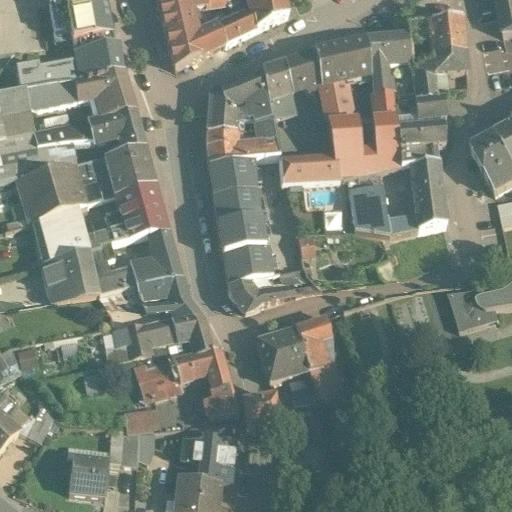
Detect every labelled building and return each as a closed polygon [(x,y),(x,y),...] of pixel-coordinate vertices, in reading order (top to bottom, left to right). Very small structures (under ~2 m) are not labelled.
[(47,0),(48,11),(49,11),(49,10),(64,8),(101,1),(101,0),(47,0)] [(101,1),(64,8),(69,36),(71,47),(72,47),(72,48),(95,42),(95,41),(110,37),(111,37),(103,0),(101,1)] [(203,0),(188,3),(187,2),(186,2),(190,17),(196,13),(232,7),(232,6),(230,0),(203,0)] [(242,0),(244,4),(248,19),(248,20),(254,38),(286,23),(283,0),(242,0)] [(511,0),(493,0),(496,9),(511,5),(511,0)] [(186,2),(157,8),(172,76),(174,76),(210,59),(203,39),(196,42),(190,17),(186,2)] [(511,5),(496,9),(503,45),(507,44),(507,46),(511,45),(511,5)] [(64,8),(49,10),(49,11),(48,11),(53,39),(69,36),(64,8)] [(248,20),(243,21),(233,26),(240,45),(254,38),(248,20)] [(233,26),(203,39),(210,59),(240,45),(233,26)] [(460,27),(429,31),(430,52),(431,66),(463,64),(460,27)] [(429,31),(405,33),(406,43),(407,54),(430,52),(429,31)] [(110,37),(95,41),(95,42),(72,48),(72,47),(71,47),(71,48),(73,60),(75,67),(38,74),(37,69),(15,73),(19,97),(22,97),(71,89),(122,79),(118,50),(113,51),(110,37)] [(406,43),(365,47),(365,49),(368,75),(383,74),(409,72),(407,54),(406,43)] [(365,49),(312,61),(318,92),(319,96),(336,92),(342,90),(369,84),(368,75),(365,49)] [(312,62),(283,71),(289,101),(303,97),(318,92),(312,61),(312,62)] [(463,64),(431,66),(431,72),(432,86),(440,85),(465,83),(463,64)] [(283,71),(260,79),(266,109),(280,105),(280,104),(289,101),(283,71)] [(431,72),(409,73),(411,92),(432,91),(431,72)] [(383,74),(368,75),(369,84),(370,92),(384,91),(383,74)] [(122,79),(71,89),(76,111),(90,108),(91,112),(92,112),(96,127),(128,120),(123,105),(128,99),(122,79)] [(260,79),(231,91),(232,106),(248,108),(249,117),(246,117),(247,128),(252,128),(253,132),(270,129),(268,118),(267,113),(266,109),(260,79)] [(71,89),(22,97),(27,117),(28,116),(37,119),(76,111),(71,89)] [(342,90),(336,92),(339,108),(345,107),(342,90)] [(384,91),(370,92),(371,105),(390,104),(391,103),(390,90),(384,91)] [(231,91),(209,99),(206,140),(235,140),(235,129),(237,129),(237,119),(233,120),(232,106),(231,91)] [(432,91),(411,92),(415,111),(435,109),(434,93),(433,93),(433,92),(432,91)] [(336,92),(319,96),(320,106),(321,106),(323,117),(324,125),(342,122),(339,108),(336,92)] [(19,97),(0,101),(0,122),(27,117),(22,97),(19,97)] [(280,105),(266,109),(267,113),(275,111),(276,116),(291,112),(289,101),(280,104),(280,105)] [(390,104),(371,105),(374,132),(393,130),(391,114),(390,104)] [(435,109),(415,111),(414,113),(391,114),(393,130),(398,179),(407,178),(435,173),(434,160),(441,159),(437,131),(444,131),(441,108),(435,109)] [(276,116),(268,118),(270,129),(274,147),(274,148),(277,165),(283,196),(308,195),(294,124),(291,112),(276,116)] [(323,117),(294,124),(308,195),(337,193),(327,138),(326,132),(324,125),(323,117)] [(96,127),(88,129),(91,150),(92,152),(120,145),(123,159),(144,154),(134,118),(128,120),(96,127)] [(342,122),(324,125),(326,132),(327,138),(343,135),(344,135),(342,122)] [(247,128),(237,129),(235,129),(235,140),(254,137),(253,132),(252,128),(247,128)] [(88,129),(71,133),(74,151),(91,150),(88,129)] [(270,129),(253,132),(254,137),(256,150),(263,149),(274,148),(274,147),(270,129)] [(344,135),(343,135),(327,138),(337,193),(398,181),(398,179),(393,130),(374,132),(344,135)] [(71,133),(33,140),(35,155),(50,153),(63,151),(74,151),(71,133)] [(495,206),(511,195),(511,135),(496,146),(473,160),(472,165),(495,206)] [(33,140),(3,146),(3,147),(0,147),(0,191),(11,188),(17,187),(55,177),(50,153),(35,155),(33,140)] [(206,140),(205,154),(207,171),(253,167),(264,166),(263,149),(256,150),(244,151),(244,150),(235,151),(235,140),(206,140)] [(274,148),(263,149),(264,166),(277,165),(274,148)] [(123,159),(103,165),(108,183),(114,204),(154,193),(144,154),(123,159)] [(103,165),(71,173),(76,192),(78,191),(108,183),(103,165)] [(253,167),(207,171),(211,204),(254,199),(253,167)] [(55,177),(17,187),(30,231),(77,216),(84,214),(78,191),(76,192),(71,173),(55,177)] [(435,173),(407,178),(414,229),(416,243),(444,237),(435,173)] [(84,214),(114,204),(108,183),(78,191),(84,214)] [(119,218),(158,207),(154,193),(114,204),(119,218)] [(414,229),(386,233),(380,196),(347,203),(353,244),(388,250),(416,243),(414,229)] [(254,199),(211,204),(215,234),(259,226),(254,199)] [(109,254),(113,253),(147,245),(167,240),(158,207),(119,218),(104,222),(109,240),(83,247),(86,261),(109,254)] [(511,210),(497,214),(502,237),(511,234),(511,210)] [(77,216),(30,231),(40,274),(86,261),(83,247),(77,216)] [(259,226),(215,234),(220,264),(264,255),(259,226)] [(167,240),(147,245),(153,267),(128,274),(130,279),(135,296),(144,294),(180,286),(167,240)] [(109,254),(86,261),(90,275),(106,271),(112,269),(109,254)] [(264,255),(220,264),(227,296),(247,291),(265,287),(272,284),(266,255),(264,255)] [(86,261),(40,274),(51,318),(97,305),(93,289),(90,275),(86,261)] [(397,293),(388,264),(372,269),(382,298),(397,293)] [(106,271),(90,275),(93,289),(109,284),(106,271)] [(109,284),(93,289),(97,305),(135,296),(130,279),(109,284)] [(180,286),(144,294),(149,312),(168,308),(169,313),(186,309),(180,286)] [(265,287),(247,291),(253,317),(271,312),(267,298),(265,287)] [(271,312),(253,317),(247,291),(227,296),(240,342),(291,327),(285,309),(271,312)] [(374,291),(313,309),(316,320),(376,301),(374,291)] [(139,314),(149,312),(144,294),(135,296),(139,314)] [(311,302),(285,309),(291,327),(316,320),(313,309),(311,302)] [(186,309),(169,313),(171,318),(164,320),(157,321),(142,323),(142,322),(139,323),(141,338),(162,337),(166,336),(168,350),(195,344),(186,309)] [(489,312),(450,324),(450,325),(452,325),(464,365),(462,366),(463,367),(502,355),(499,345),(511,343),(511,311),(492,321),(489,312)] [(168,350),(165,350),(171,371),(185,368),(190,386),(206,383),(195,344),(168,350)] [(337,344),(320,350),(325,369),(343,363),(337,344)] [(165,350),(121,360),(123,369),(121,369),(121,371),(123,371),(124,375),(128,391),(141,388),(146,387),(145,386),(142,372),(157,369),(158,374),(171,371),(165,350)] [(320,350),(289,360),(302,401),(303,404),(319,397),(313,373),(325,369),(320,350)] [(289,360),(251,371),(263,413),(302,401),(289,360)] [(99,380),(102,396),(128,391),(124,375),(99,380)] [(4,380),(0,382),(0,414),(17,404),(4,380)] [(190,386),(167,392),(174,415),(201,404),(206,421),(224,416),(213,381),(206,383),(190,386)] [(174,415),(167,392),(144,399),(141,392),(127,396),(139,434),(176,422),(174,415)] [(319,397),(303,404),(306,414),(309,423),(325,419),(319,397)] [(306,414),(278,423),(275,415),(264,419),(267,428),(268,428),(270,442),(314,437),(309,423),(306,414)] [(224,416),(206,421),(208,429),(195,433),(200,449),(213,447),(232,446),(224,416)] [(342,424),(327,428),(330,436),(346,435),(364,432),(359,417),(341,422),(342,424)] [(325,419),(309,423),(314,437),(330,436),(327,428),(325,419)] [(252,430),(236,432),(240,461),(256,458),(272,456),(270,442),(268,428),(267,428),(252,430)] [(26,457),(40,464),(49,447),(38,434),(26,457)] [(0,436),(0,449),(13,462),(20,455),(0,436)] [(123,458),(123,464),(133,463),(143,462),(147,461),(147,456),(153,456),(150,438),(120,441),(123,458)] [(340,447),(324,446),(324,462),(339,463),(340,447)] [(0,476),(13,462),(0,449),(0,476)] [(107,459),(105,479),(104,491),(132,494),(133,485),(133,463),(123,464),(123,458),(107,459)] [(148,484),(148,461),(143,462),(133,463),(133,485),(148,484)] [(227,470),(199,467),(195,508),(215,510),(223,511),(227,470)] [(104,491),(105,479),(61,474),(60,486),(68,487),(104,491)] [(101,511),(104,491),(68,487),(65,511),(101,511)]
